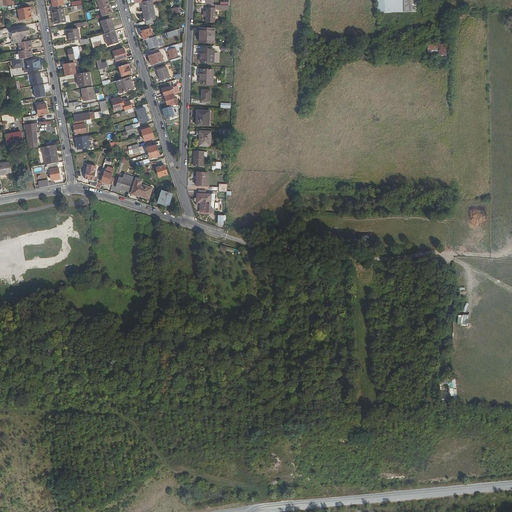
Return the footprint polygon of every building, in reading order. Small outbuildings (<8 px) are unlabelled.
[(98,0),(103,17),(114,13),(113,8),(112,8),(111,9),(110,5),(108,0),(98,0)] [(388,0),(377,0),(378,13),(389,12),(388,0)] [(388,0),(389,12),(405,12),(418,12),(417,0),(388,0)] [(152,2),(142,3),(145,21),(155,20),(152,2)] [(215,10),(228,11),(228,6),(221,6),(215,5),(214,9),(206,8),(206,12),(204,12),(204,17),(206,17),(206,23),(214,23),(215,10)] [(66,22),(64,8),(53,9),(56,24),(66,22)] [(113,31),(105,34),(109,45),(119,42),(115,30),(122,28),(119,18),(110,21),(113,31)] [(22,50),(24,58),(36,56),(34,48),(35,48),(34,39),(27,41),(26,34),(28,33),(27,27),(12,30),(13,35),(12,35),(12,39),(14,38),(15,43),(22,41),(24,50),(22,50)] [(70,30),(72,41),(80,40),(81,44),(89,43),(89,39),(82,40),(80,28),(70,30)] [(215,29),(200,28),(200,42),(214,43),(215,29)] [(141,32),(143,40),(146,40),(149,49),(158,46),(155,36),(153,37),(151,29),(141,32)] [(168,38),(177,34),(176,29),(166,33),(168,38)] [(101,42),(102,44),(105,43),(103,36),(92,38),(94,43),(101,42)] [(427,44),(427,56),(446,56),(445,44),(427,44)] [(79,58),(78,56),(74,56),(74,51),(77,51),(77,47),(73,47),(73,49),(68,50),(70,60),(79,58)] [(124,48),(114,52),(117,61),(127,58),(124,48)] [(215,49),(201,48),(200,62),(214,63),(215,49)] [(168,52),(171,60),(178,58),(175,50),(168,52)] [(159,52),(148,56),(151,65),(162,62),(159,52)] [(24,58),(12,61),(14,67),(25,65),(24,58)] [(39,58),(28,61),(30,71),(41,69),(39,58)] [(99,71),(103,85),(107,84),(103,69),(109,67),(107,62),(102,63),(101,59),(97,60),(99,70),(99,71)] [(64,65),(66,76),(77,74),(75,63),(64,65)] [(129,63),(119,66),(122,76),(133,72),(131,66),(130,66),(129,63)] [(170,78),(167,67),(156,71),(157,75),(158,74),(159,77),(161,81),(170,78)] [(213,70),(201,70),(201,84),(212,84),(213,70)] [(42,72),(28,74),(30,81),(35,80),(37,91),(44,89),(42,72)] [(89,72),(79,74),(80,82),(79,82),(80,87),(91,85),(89,72)] [(130,76),(117,80),(121,92),(133,88),(131,81),(130,76)] [(172,105),(172,106),(175,105),(173,99),(175,98),(174,95),(179,93),(177,86),(172,88),(171,86),(162,89),(168,106),(172,105)] [(92,87),(83,89),(85,101),(94,100),(92,87)] [(202,91),(202,102),(211,102),(211,91),(202,91)] [(117,113),(120,112),(122,116),(129,114),(128,110),(127,110),(124,104),(123,99),(114,102),(117,113)] [(109,112),(106,100),(100,101),(102,114),(109,112)] [(46,103),(37,105),(39,115),(48,114),(46,103)] [(151,120),(147,107),(139,110),(143,122),(151,120)] [(197,125),(209,126),(209,111),(200,111),(199,116),(197,116),(197,125)] [(75,117),(76,122),(80,121),(87,120),(87,124),(92,123),(92,119),(100,117),(100,113),(75,117)] [(4,124),(16,123),(15,114),(3,115),(4,124)] [(37,122),(24,125),(25,129),(29,128),(29,132),(32,132),(27,133),(29,148),(39,146),(38,138),(40,137),(39,133),(37,133),(36,127),(37,127),(37,122)] [(81,124),(74,125),(76,135),(87,133),(86,123),(81,124)] [(125,127),(126,131),(127,135),(135,132),(132,125),(125,127)] [(142,130),(143,135),(145,141),(154,138),(151,127),(142,130)] [(196,139),(195,145),(210,146),(211,132),(200,131),(199,136),(199,140),(196,139)] [(22,132),(6,135),(7,144),(23,141),(22,132)] [(88,136),(76,138),(78,149),(90,147),(89,140),(88,136)] [(56,144),(43,147),(46,164),(58,162),(59,162),(58,157),(56,157),(54,150),(57,150),(56,144)] [(138,144),(131,146),(133,153),(140,151),(138,144)] [(148,148),(149,153),(151,158),(160,155),(157,145),(148,148)] [(193,166),(203,166),(203,157),(203,152),(203,151),(196,151),(196,155),(194,155),(193,166)] [(136,162),(138,166),(138,167),(141,169),(146,168),(143,160),(136,162)] [(12,172),(11,161),(1,163),(3,174),(12,172)] [(47,170),(50,170),(52,180),(60,179),(59,168),(58,162),(46,164),(47,170)] [(212,162),(211,170),(220,170),(221,162),(212,162)] [(97,167),(89,164),(84,177),(88,178),(92,180),(97,167)] [(166,165),(157,168),(160,176),(168,173),(166,165)] [(115,169),(108,166),(106,172),(105,172),(103,179),(110,182),(115,169)] [(197,173),(196,187),(207,187),(208,174),(197,173)] [(120,188),(129,191),(133,181),(123,178),(120,188)] [(145,181),(139,179),(135,194),(142,197),(143,195),(149,197),(152,188),(144,185),(145,181)] [(173,194),(163,190),(159,202),(166,205),(167,203),(170,204),(173,194)] [(209,213),(210,196),(206,195),(198,195),(197,202),(201,203),(200,213),(209,213)] [(466,325),(467,315),(457,315),(457,325),(466,325)]
